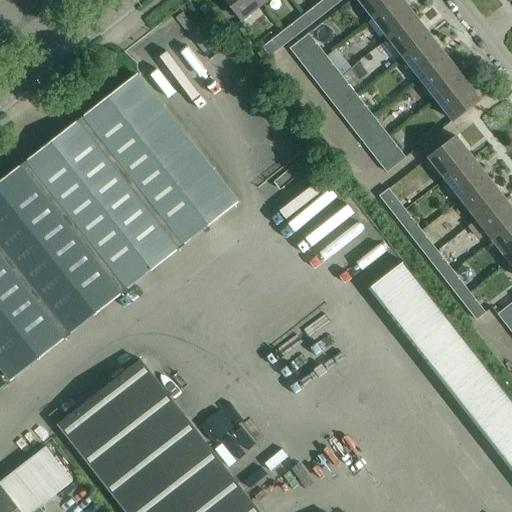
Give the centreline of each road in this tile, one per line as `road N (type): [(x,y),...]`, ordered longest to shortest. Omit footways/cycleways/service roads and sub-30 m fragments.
road 1 (unknown): [(0,438),(162,309),(231,396),(365,511)]
road 2 (tertiary): [(0,95),(122,0)]
